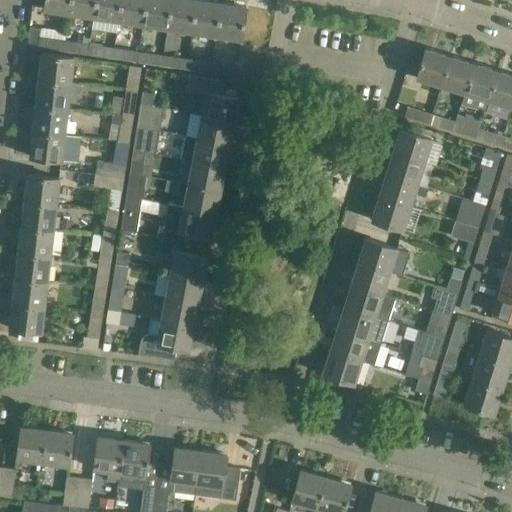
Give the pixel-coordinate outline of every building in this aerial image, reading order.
[(70,13),(71,0),(45,0),(44,9),(70,13)] [(94,16),(96,0),(71,0),(70,13),(94,16)] [(119,20),(121,0),(96,0),(94,16),(119,20)] [(143,24),(146,0),(121,0),(119,20),(143,24)] [(168,27),(171,0),(146,0),(143,24),(168,27)] [(192,31),(196,0),(171,0),(168,27),(192,31)] [(217,35),(222,2),(207,0),(196,0),(192,31),(217,35)] [(222,2),(217,35),(242,39),(247,6),(222,2)] [(39,46),(64,50),(66,40),(40,36),(39,46)] [(64,50),(88,54),(90,43),(66,40),(64,50)] [(114,47),(90,43),(88,54),(113,57),(114,47)] [(139,51),(114,47),(113,57),(137,61),(139,51)] [(416,78),(440,85),(450,55),(425,48),(416,78)] [(163,55),(139,51),(137,61),(162,65),(163,55)] [(42,53),(39,79),(71,82),(74,56),(42,53)] [(219,63),(212,62),(211,72),(236,76),(239,57),(221,54),(219,63)] [(188,58),(163,55),(162,65),(186,69),(188,58)] [(440,85),(464,92),(473,63),(450,55),(440,85)] [(212,62),(188,58),(186,69),(211,72),(212,62)] [(488,100),(497,70),(473,63),(464,92),(488,100)] [(126,90),(137,92),(142,67),(130,65),(126,90)] [(511,107),(511,105),(511,74),(497,70),(488,100),(511,107)] [(202,115),(234,121),(238,97),(223,94),(225,82),(188,74),(186,88),(206,92),(202,115)] [(68,108),(71,82),(39,79),(36,104),(68,108)] [(137,92),(126,90),(122,116),(133,118),(137,92)] [(143,91),(141,103),(153,105),(155,93),(143,91)] [(137,126),(149,128),(160,130),(164,107),(153,105),(141,103),(137,126)] [(65,133),(68,108),(36,104),(33,130),(65,133)] [(429,123),(431,114),(407,107),(404,116),(429,123)] [(133,118),(122,116),(112,114),(111,124),(120,125),(118,141),(129,143),(133,118)] [(452,130),(455,122),(431,114),(429,123),(452,130)] [(229,144),(234,121),(202,115),(197,138),(229,144)] [(479,129),(455,122),(452,130),(476,138),(479,129)] [(137,126),(133,150),(145,152),(149,128),(137,126)] [(431,138),(400,128),(393,151),(424,161),(434,164),(437,152),(428,149),(431,138)] [(503,136),(479,129),(476,138),(500,145),(503,136)] [(62,159),(65,133),(33,130),(30,156),(62,159)] [(511,138),(503,136),(500,145),(511,148),(511,138)] [(225,167),(229,144),(197,138),(193,161),(225,167)] [(479,179),(492,183),(502,152),(485,146),(479,167),(482,168),(479,179)] [(133,150),(130,173),(146,176),(150,152),(145,152),(133,150)] [(417,183),(424,161),(393,151),(386,173),(417,183)] [(498,183),(507,186),(511,187),(511,154),(507,153),(498,183)] [(96,173),(124,177),(126,165),(98,160),(96,173)] [(220,190),(225,167),(193,161),(188,184),(220,190)] [(124,177),(96,173),(94,185),(122,190),(124,177)] [(146,176),(130,173),(126,195),(138,198),(143,198),(146,176)] [(428,187),(417,183),(386,173),(379,195),(410,206),(414,193),(425,197),(428,187)] [(24,201),(56,205),(59,177),(28,174),(24,201)] [(492,183),(479,179),(472,201),(485,205),(492,183)] [(490,207),(500,210),(507,186),(498,183),(490,207)] [(215,213),(220,190),(188,184),(184,206),(215,213)] [(138,198),(126,195),(121,227),(133,229),(138,198)] [(402,229),(410,206),(379,195),(372,219),(402,229)] [(53,232),(56,205),(24,201),(21,229),(53,232)] [(485,205),(472,201),(465,223),(478,227),(485,205)] [(211,236),(215,213),(184,206),(167,203),(163,227),(211,236)] [(483,230),(493,233),(500,210),(490,207),(483,230)] [(102,238),(114,240),(119,210),(107,208),(102,238)] [(478,227),(465,223),(455,220),(450,235),(468,241),(463,257),(468,259),(478,227)] [(50,259),(53,232),(21,229),(18,256),(50,259)] [(476,254),(486,257),(493,233),(483,230),(476,254)] [(98,265),(110,267),(114,240),(102,238),(98,265)] [(358,261),(389,270),(402,274),(409,252),(365,238),(358,261)] [(170,273),(202,279),(207,256),(175,249),(170,273)] [(118,251),(116,263),(127,265),(129,253),(118,251)] [(468,278),(478,281),(486,257),(476,254),(468,278)] [(47,286),(50,259),(18,256),(15,283),(47,286)] [(351,283),(382,293),(389,270),(358,261),(351,283)] [(127,265),(116,263),(112,287),(123,289),(127,265)] [(511,265),(507,264),(500,288),(511,291),(511,265)] [(94,292),(106,294),(110,267),(98,265),(94,292)] [(453,267),(446,288),(458,292),(465,270),(453,267)] [(202,279),(170,273),(166,297),(198,303),(202,279)] [(478,281),(468,278),(459,308),(469,311),(478,281)] [(47,286),(15,283),(12,310),(43,314),(47,286)] [(382,293),(351,283),(344,305),(388,319),(395,297),(382,293)] [(123,289),(112,287),(108,309),(120,311),(123,289)] [(434,309),(451,314),(458,292),(446,288),(443,299),(437,297),(434,309)] [(511,318),(511,291),(500,288),(493,312),(511,318)] [(90,319),(101,321),(106,294),(94,292),(90,319)] [(198,303),(166,297),(161,319),(193,325),(198,303)] [(388,319),(344,305),(337,327),(381,341),(388,319)] [(425,332),(432,334),(443,338),(451,314),(434,309),(433,309),(425,332)] [(43,314),(12,310),(10,328),(20,329),(19,339),(29,340),(30,330),(41,331),(43,314)] [(188,349),(193,325),(161,319),(152,317),(148,333),(141,338),(138,352),(174,359),(177,347),(188,349)] [(99,338),(101,321),(90,319),(87,336),(99,338)] [(456,319),(448,345),(459,348),(467,323),(456,319)] [(374,363),(381,341),(337,327),(330,350),(361,359),(374,363)] [(479,354),(509,364),(511,354),(511,336),(487,329),(479,354)] [(421,354),(437,360),(443,338),(432,334),(429,343),(425,342),(421,354)] [(448,345),(440,369),(451,373),(459,348),(448,345)] [(354,383),(361,359),(330,350),(323,373),(354,383)] [(419,378),(430,381),(437,360),(421,354),(417,366),(422,367),(419,378)] [(502,388),(509,364),(479,354),(471,379),(502,388)] [(451,373),(440,369),(433,394),(444,397),(451,373)] [(430,381),(419,378),(416,389),(426,393),(430,381)] [(494,413),(502,388),(471,379),(464,404),(494,413)] [(17,457),(43,461),(47,429),(21,426),(17,457)] [(73,433),(47,429),(43,461),(69,464),(73,433)] [(118,481),(124,440),(98,436),(94,468),(108,470),(107,479),(118,481)] [(140,511),(153,511),(157,487),(144,486),(150,443),(124,440),(118,481),(118,485),(144,488),(140,511)] [(195,494),(201,450),(175,447),(170,485),(174,491),(195,494)] [(227,454),(201,450),(195,494),(236,499),(240,468),(225,466),(227,454)] [(2,467),(0,484),(0,494),(11,496),(15,468),(2,467)] [(292,500),(317,507),(326,476),(300,469),(292,500)] [(67,475),(63,504),(76,506),(80,477),(67,475)] [(343,511),(351,483),(326,476),(317,507),(335,511),(343,511)] [(92,479),(80,477),(76,506),(79,506),(88,507),(92,479)] [(157,487),(153,511),(165,511),(169,489),(157,487)] [(396,511),(401,497),(376,490),(369,511),(396,511)] [(415,501),(401,497),(396,511),(423,511),(426,504),(415,501)] [(27,501),(25,511),(34,511),(39,511),(41,503),(27,501)]
